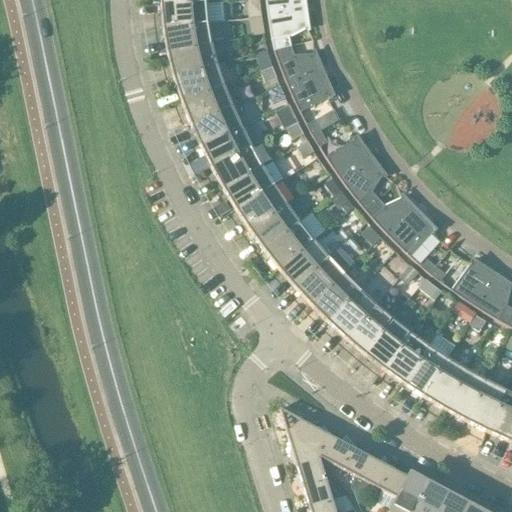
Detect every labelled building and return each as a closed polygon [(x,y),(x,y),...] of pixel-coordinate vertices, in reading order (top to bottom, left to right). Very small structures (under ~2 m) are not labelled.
[(306,31),(301,0),(263,0),(266,20),(270,42),(272,53),(290,48),(288,39),(305,30),(305,31),(306,31)] [(207,25),(205,4),(159,6),(161,31),(207,25)] [(259,19),(249,21),(250,29),(260,28),(259,19)] [(211,46),(207,25),(161,31),(165,56),(211,46)] [(264,44),(254,46),(257,54),(266,52),(264,44)] [(216,67),(211,46),(165,56),(172,80),(216,67)] [(332,100),(313,54),(312,55),(312,56),(293,57),(290,48),(272,53),(276,65),(289,95),(298,114),(327,100),(328,102),(332,100)] [(261,61),(259,66),(261,72),(271,68),(267,58),(261,61)] [(223,88),(216,67),(172,80),(180,104),(223,88)] [(275,80),(271,69),(260,73),(264,85),(275,80)] [(231,109),(223,88),(180,104),(189,127),(231,109)] [(284,99),(279,88),(268,93),(273,104),(284,99)] [(240,129),(231,109),(189,127),(199,149),(240,129)] [(319,133),(313,122),(305,127),(308,133),(310,137),(319,133)] [(302,135),(296,125),(286,130),(291,141),(302,135)] [(209,170),(250,149),(240,129),(199,149),(209,170)] [(326,145),(319,133),(310,137),(317,149),(326,145)] [(384,178),(354,138),(350,140),(352,142),(324,160),(337,179),(350,196),(363,213),(377,201),(371,194),(382,178),(382,179),(384,178)] [(312,153),(307,143),(296,148),(302,159),(312,153)] [(221,192),(261,169),(250,149),(209,170),(221,192)] [(234,212),(273,188),(261,169),(221,192),(234,212)] [(330,181),(323,187),(332,199),(340,193),(330,181)] [(247,232),(285,206),(273,188),(234,212),(247,232)] [(347,203),(340,193),(332,199),(330,200),(337,210),(347,203)] [(435,234),(400,198),(400,199),(400,200),(383,208),(377,201),(363,213),(378,229),(393,245),(409,260),(431,235),(432,237),(435,234)] [(261,252),(298,224),(285,206),(247,232),(261,252)] [(276,271),(312,242),(298,224),(261,252),(276,271)] [(379,240),(370,229),(360,239),(369,249),(379,240)] [(292,290),(327,259),(312,242),(276,271),(292,290)] [(327,259),(292,290),(309,308),(342,276),(349,269),(334,253),(327,259)] [(435,269),(425,261),(419,269),(429,277),(435,269)] [(511,311),(505,307),(509,289),(511,289),(511,288),(469,261),(467,265),(469,266),(449,293),(468,306),(486,317),(505,328),(511,314),(511,311)] [(444,277),(435,269),(429,277),(433,281),(438,284),(444,277)] [(326,325),(358,292),(342,276),(309,308),(326,325)] [(416,290),(432,303),(439,293),(424,281),(416,290)] [(344,341),(374,307),(358,292),(326,325),(344,341)] [(362,357),(391,321),(374,307),(344,341),(362,357)] [(478,334),(484,324),(474,318),(467,328),(478,334)] [(381,372),(409,335),(391,321),(362,357),(381,372)] [(430,333),(424,341),(429,345),(435,336),(430,333)] [(401,386),(427,348),(409,335),(381,372),(401,386)] [(511,339),(508,338),(503,349),(511,353),(511,339)] [(421,400),(446,361),(427,348),(401,386),(421,400)] [(442,412),(465,372),(446,361),(421,400),(442,412)] [(463,424),(485,383),(465,372),(442,412),(463,424)] [(485,435),(505,393),(485,383),(463,424),(485,435)] [(507,444),(511,433),(511,396),(505,393),(485,435),(507,444)] [(318,460),(330,438),(278,411),(295,467),(318,460)] [(357,480),(368,459),(358,454),(351,445),(339,444),(330,438),(318,460),(319,461),(320,460),(357,480)] [(395,500),(406,479),(396,474),(389,466),(377,464),(368,459),(357,480),(394,500),(395,500)] [(330,501),(318,461),(319,461),(318,460),(295,467),(298,477),(297,489),(304,498),(307,508),(330,501)] [(413,511),(427,486),(415,484),(406,479),(395,500),(394,500),(387,511),(413,511)] [(438,511),(445,500),(436,495),(427,486),(413,511),(438,511)] [(462,511),(465,506),(453,504),(445,500),(438,511),(462,511)] [(333,511),(330,501),(307,508),(308,511),(333,511)]
